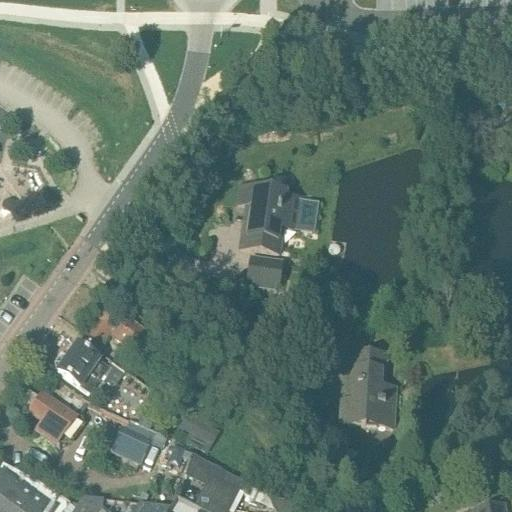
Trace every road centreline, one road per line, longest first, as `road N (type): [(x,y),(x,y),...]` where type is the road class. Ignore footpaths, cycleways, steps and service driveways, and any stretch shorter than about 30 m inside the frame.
road 1 (unclassified): [(334,329),(287,320),(123,206)]
road 2 (tertiary): [(123,206),(167,145),(192,85),(201,0)]
road 3 (tertiary): [(0,371),(123,206)]
